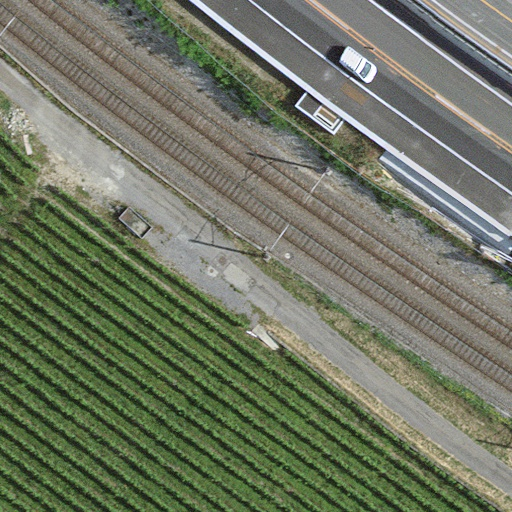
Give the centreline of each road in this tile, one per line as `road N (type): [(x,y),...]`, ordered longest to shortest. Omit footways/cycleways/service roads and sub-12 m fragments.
road 1 (track): [(511,485),(129,188),(0,74)]
road 2 (motorway): [(309,0),(511,147)]
